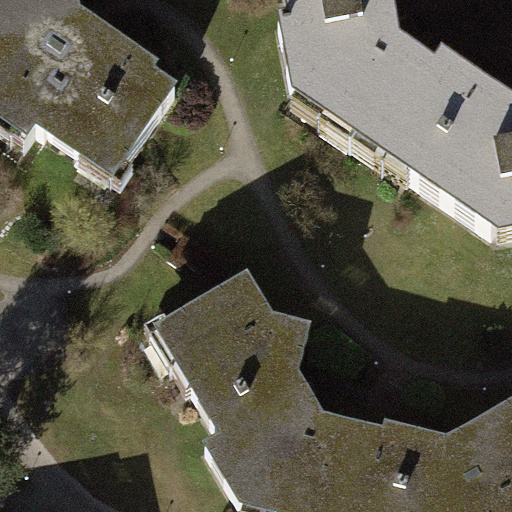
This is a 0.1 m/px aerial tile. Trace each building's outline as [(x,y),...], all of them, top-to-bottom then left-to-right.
[(0,0),(0,119),(40,147),(44,140),(82,165),(89,155),(118,174),(172,92),(70,24),(65,0),(0,0)] [(304,100),(354,140),(404,65),(383,6),(387,0),(277,0),(284,33),(272,34),(285,101),(304,100)] [(428,81),(404,65),(354,140),(410,175),(402,187),(487,243),(497,228),(511,225),(511,123),(435,70),(428,81)] [(240,511),(251,504),(282,511),(312,511),(333,434),(292,394),(295,384),(304,343),(265,333),(237,292),(161,332),(193,387),(184,397),(210,447),(198,464),(234,511),(240,511)] [(511,511),(511,408),(453,446),(440,453),(380,437),(378,445),(333,434),(312,511),(511,511)]
